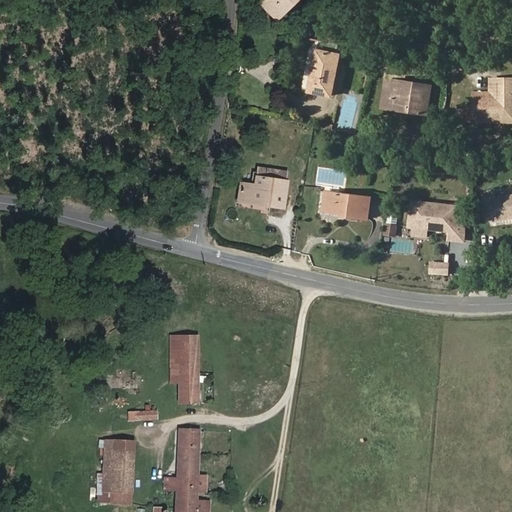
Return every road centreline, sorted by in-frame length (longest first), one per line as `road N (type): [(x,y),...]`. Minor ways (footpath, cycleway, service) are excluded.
road 1 (tertiary): [(511,302),(385,294),(197,251)]
road 2 (residential): [(197,251),(235,0)]
road 3 (tertiary): [(197,251),(0,204)]
